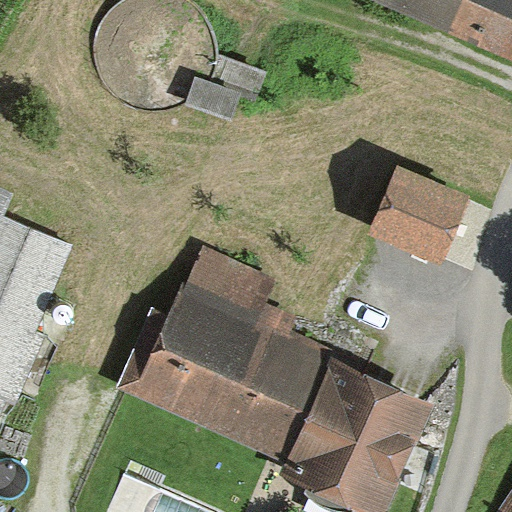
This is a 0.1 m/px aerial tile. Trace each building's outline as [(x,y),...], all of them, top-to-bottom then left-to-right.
[(511,0),(373,0),(511,60),(511,0)] [(233,62),(223,84),(264,102),(274,81),(233,62)] [(207,83),(198,111),(245,127),(255,99),(207,83)] [(486,211),(426,183),(390,258),(450,286),(486,211)] [(110,232),(0,190),(0,426),(30,347),(61,359),(110,232)] [(290,290),(207,254),(150,382),(307,451),(295,478),(372,511),(384,511),(433,402),(272,331),(290,290)]
